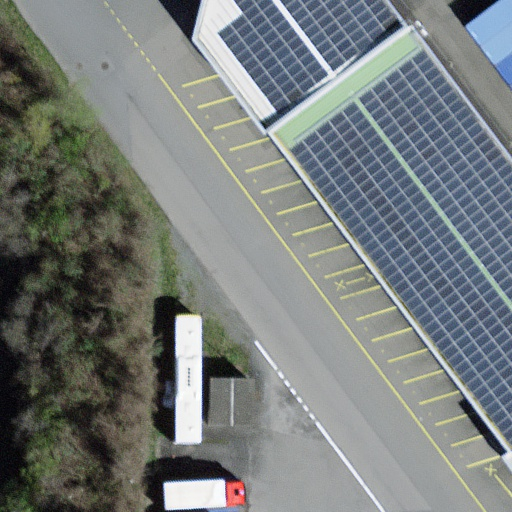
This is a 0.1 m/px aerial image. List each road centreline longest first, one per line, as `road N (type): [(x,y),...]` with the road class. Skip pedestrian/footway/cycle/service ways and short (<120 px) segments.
road 1 (unclassified): [(420,511),(80,47)]
road 2 (unknown): [(148,141),(235,101),(365,0)]
